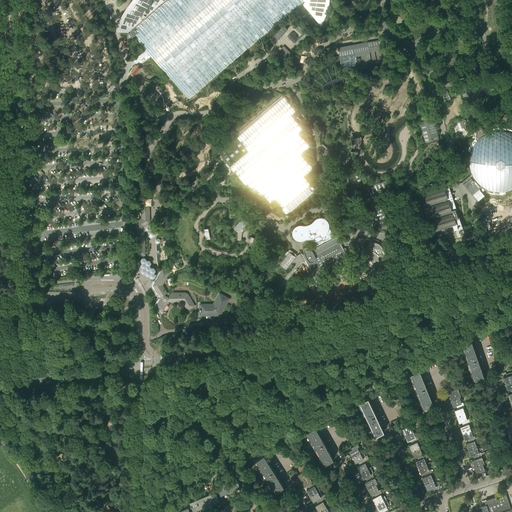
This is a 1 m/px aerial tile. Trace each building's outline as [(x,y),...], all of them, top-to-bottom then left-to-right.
[(164,70),(166,73),(173,81),(180,90),(188,99),(246,50),(252,44),(302,2),(320,24),(323,17),(328,3),(328,0),(131,0),(127,6),(119,18),(115,28),(130,31),(142,45),(147,51),(150,53),(157,63),(164,70)] [(497,30),(494,2),(489,2),(491,31),(497,30)] [(283,25),(273,35),(277,39),(287,29),(283,25)] [(305,31),(298,25),(295,28),(302,34),(305,31)] [(293,31),(288,36),(294,43),(299,38),(293,31)] [(381,40),(338,47),(341,68),(356,66),(354,57),(369,54),(368,48),(382,46),(381,40)] [(141,68),(137,66),(137,67),(135,66),(133,68),(134,69),(130,73),(133,76),(137,71),(138,72),(141,68)] [(493,74),(464,85),(465,88),(461,90),(464,98),(468,96),(471,103),(500,92),(493,74)] [(337,84),(343,83),(342,80),(342,78),(336,79),(331,80),(326,82),(322,86),(319,90),(320,90),(322,91),(323,92),(324,92),(326,89),(329,86),(333,85),(337,84)] [(290,115),(294,111),(283,97),(264,113),(237,136),(218,152),(231,165),(242,178),(254,192),(258,188),(270,202),(274,199),(286,212),(314,188),(302,175),(306,172),(311,167),(299,153),(308,145),(301,137),(297,132),(301,128),(290,115)] [(411,107),(407,107),(406,112),(412,115),(415,114),(414,108),(411,107)] [(465,119),(459,121),(461,128),(467,126),(465,119)] [(420,143),(422,144),(424,143),(425,142),(438,140),(438,139),(437,135),(435,128),(434,120),(419,123),(419,124),(421,130),(419,128),(418,129),(418,130),(417,132),(419,142),(420,142),(420,143)] [(486,134),(485,134),(483,132),(484,131),(481,127),(478,127),(476,131),(474,131),(474,133),(474,134),(473,134),(473,136),(472,138),(476,138),(478,140),(477,140),(475,142),(474,145),(473,147),(471,149),(471,152),(470,154),(469,157),(469,159),(469,162),(469,165),(470,167),(470,170),(471,172),(472,173),(461,182),(472,195),(473,194),(480,188),(482,186),(483,186),(485,188),(487,189),(490,190),(492,190),(495,191),(498,191),(500,191),(503,191),(506,190),(508,190),(511,189),(511,188),(511,133),(509,132),(506,132),(503,131),(501,131),(498,131),(496,131),(493,131),(490,132),(488,133),(486,134)] [(361,138),(360,135),(353,138),(352,139),(349,140),(350,141),(351,141),(351,145),(350,149),(349,153),(352,154),(356,155),(357,151),(358,150),(359,150),(360,149),(360,148),(360,145),(360,142),(361,138)] [(385,180),(364,187),(367,195),(388,188),(385,180)] [(441,228),(447,226),(451,225),(452,225),(454,230),(462,228),(455,205),(448,186),(444,187),(429,193),(416,197),(412,198),(416,209),(421,207),(425,220),(429,232),(441,228)] [(483,192),(480,188),(473,194),(476,198),(483,192)] [(144,237),(144,236),(144,231),(145,230),(145,226),(151,222),(150,216),(149,216),(149,206),(141,206),(141,217),(136,221),(138,255),(143,255),(144,255),(144,237)] [(381,206),(377,208),(376,206),(372,208),(372,210),(371,210),(369,213),(372,221),(376,222),(386,218),(381,206)] [(344,252),(344,250),(337,236),(335,234),(332,236),(331,234),(328,229),(329,227),(329,225),(329,224),(328,222),(327,221),(326,219),(325,218),(323,218),(322,217),(320,217),(318,217),(317,218),(315,219),(314,220),(312,221),(311,223),(309,224),(306,224),(304,225),(302,224),(300,224),(299,224),(297,225),(296,225),(295,226),(294,227),(293,228),(292,230),(292,231),(292,233),(292,234),(293,236),(293,237),(294,238),(296,239),(297,240),(298,240),(300,241),(301,241),(302,240),(304,240),(305,239),(306,239),(307,239),(308,239),(310,240),(312,240),(314,243),(315,245),(310,247),(309,246),(308,246),(307,246),(306,246),(304,246),(304,247),(303,248),(303,249),(303,251),(303,252),(304,253),(302,254),(305,259),(316,281),(315,278),(330,270),(348,260),(350,263),(344,252)] [(239,222),(234,227),(238,231),(239,231),(246,223),(248,224),(249,223),(247,221),(247,222),(242,218),(240,220),(239,222)] [(366,251),(366,252),(366,253),(366,254),(367,255),(367,256),(370,259),(371,260),(371,261),(372,263),(372,264),(372,265),(371,266),(371,267),(371,269),(371,270),(371,271),(372,272),(372,273),(373,273),(374,274),(375,274),(376,274),(377,274),(378,273),(379,272),(380,269),(381,267),(382,266),(383,265),(385,265),(386,265),(387,265),(387,264),(388,264),(388,263),(389,260),(390,259),(390,258),(390,257),(390,256),(389,256),(388,254),(386,254),(385,253),(384,252),(383,250),(382,249),(381,247),(380,245),(379,244),(378,243),(376,242),(375,242),(374,242),(373,242),(372,243),(371,243),(370,244),(368,245),(367,247),(366,249),(366,251)] [(285,271),(295,257),(290,253),(289,252),(288,253),(286,256),(280,264),(279,266),(285,271)] [(143,255),(143,258),(142,258),(141,259),(141,260),(142,262),(143,262),(143,263),(142,263),(141,265),(142,267),(143,267),(143,268),(142,268),(141,270),(142,272),(145,272),(146,272),(145,273),(147,275),(149,275),(149,274),(150,275),(151,277),(154,277),(157,278),(157,277),(155,276),(155,275),(154,273),(153,273),(153,272),(154,272),(155,270),(154,268),(151,268),(150,268),(151,268),(149,265),(150,263),(149,260),(147,260),(146,261),(146,260),(145,258),(144,258),(144,255),(143,255)] [(153,285),(160,296),(160,299),(156,307),(157,308),(162,310),(167,302),(169,301),(171,301),(171,302),(178,302),(179,301),(183,301),(188,310),(194,306),(187,294),(186,294),(185,293),(171,293),(171,294),(167,294),(162,285),(169,272),(162,269),(157,277),(157,278),(153,285)] [(213,304),(206,304),(200,304),(200,315),(220,315),(229,298),(219,293),(213,304)] [(461,344),(464,353),(474,350),(471,341),(461,344)] [(477,358),(474,350),(464,353),(467,362),(477,358)] [(467,362),(470,370),(480,367),(477,358),(467,362)] [(483,376),(480,367),(470,370),(473,379),(483,376)] [(409,373),(412,382),(422,379),(419,370),(409,373)] [(505,383),(511,381),(511,376),(511,374),(511,371),(505,374),(506,376),(503,377),(505,383)] [(412,382),(415,391),(425,387),(422,379),(412,382)] [(415,391),(418,399),(428,396),(425,387),(415,391)] [(448,393),(450,399),(460,396),(457,387),(450,390),(451,392),(448,393)] [(431,405),(428,396),(418,399),(421,408),(431,405)] [(461,398),(460,396),(450,399),(453,406),(456,405),(456,406),(463,404),(463,402),(461,403),(461,402),(462,401),(463,401),(462,398),(461,398)] [(358,402),(362,411),(371,406),(367,398),(358,402)] [(454,410),(456,416),(465,413),(462,407),(464,406),(463,404),(456,406),(457,409),(454,410)] [(362,411),(366,419),(375,414),(371,406),(362,411)] [(467,419),(465,413),(456,416),(459,422),(461,421),(462,423),(469,420),(468,419),(467,419)] [(366,419),(369,427),(379,423),(375,414),(366,419)] [(460,426),(462,432),(470,429),(468,424),(470,423),(469,420),(462,423),(463,425),(460,426)] [(402,428),(404,434),(413,431),(410,425),(412,424),(411,422),(404,425),(405,427),(402,428)] [(383,431),(379,423),(369,427),(373,435),(383,431)] [(305,432),(310,440),(319,435),(314,426),(305,432)] [(473,436),(470,429),(462,432),(464,439),(467,438),(468,440),(475,437),(474,435),(473,436)] [(410,441),(417,438),(417,436),(414,430),(413,431),(404,434),(407,441),(410,439),(410,441)] [(310,440),(314,448),(323,442),(319,435),(310,440)] [(466,443),(468,449),(476,446),(474,440),(476,440),(475,437),(468,440),(468,442),(466,443)] [(101,439),(103,454),(114,453),(112,438),(101,439)] [(408,444),(411,450),(421,446),(417,438),(410,441),(411,443),(408,444)] [(314,448),(319,455),(328,450),(323,442),(314,448)] [(360,452),(361,452),(357,443),(350,447),(351,449),(349,450),(352,456),(360,452)] [(421,447),(421,446),(411,450),(414,457),(416,456),(417,457),(424,455),(423,453),(422,453),(419,447),(421,447)] [(478,453),(476,446),(468,449),(470,456),(473,455),(474,457),(481,454),(480,452),(478,453)] [(328,450),(319,455),(323,464),(332,458),(328,450)] [(363,458),(360,452),(352,456),(355,462),(357,461),(358,463),(365,459),(364,458),(363,458)] [(418,467),(426,463),(428,463),(426,457),(428,456),(427,453),(424,455),(417,457),(418,460),(415,461),(418,467)] [(471,460),(474,466),(483,462),(481,456),(481,454),(474,457),(474,459),(471,460)] [(254,460),(259,468),(268,462),(263,455),(254,460)] [(357,466),(360,472),(367,468),(365,462),(366,461),(365,459),(358,463),(359,465),(357,466)] [(268,462),(259,468),(264,476),(273,470),(268,462)] [(484,463),(483,462),(474,466),(476,472),(479,471),(479,474),(487,471),(486,469),(484,469),(482,463),(484,463)] [(428,470),(426,463),(418,467),(420,473),(423,472),(424,474),(431,471),(430,470),(430,469),(428,470)] [(370,474),(367,468),(360,472),(363,478),(365,477),(366,479),(373,475),(372,473),(370,474)] [(264,476),(269,483),(278,478),(273,470),(264,476)] [(297,474),(301,480),(308,476),(305,470),(297,474)] [(422,477),(424,483),(433,480),(430,474),(432,473),(431,471),(424,474),(425,476),(422,477)] [(374,477),(373,475),(366,479),(367,481),(364,482),(367,488),(375,484),(377,483),(374,477)] [(312,481),(308,476),(301,480),(304,486),(307,484),(308,486),(314,483),(313,481),(312,481)] [(229,481),(233,490),(240,487),(236,478),(229,481)] [(278,478),(269,483),(274,491),(283,485),(278,478)] [(435,486),(433,480),(424,483),(427,490),(430,488),(431,491),(438,488),(437,485),(435,486)] [(227,492),(233,490),(229,481),(223,484),(227,492)] [(220,495),(227,492),(223,484),(220,485),(219,483),(216,484),(217,486),(220,495)] [(306,490),(309,495),(317,491),(314,485),(315,484),(314,483),(308,486),(309,488),(306,490)] [(378,490),(375,484),(367,488),(370,494),(373,493),(374,495),(381,491),(380,489),(378,490)] [(320,497),(317,491),(309,495),(313,501),(315,500),(316,502),(323,498),(322,496),(320,497)] [(381,491),(374,495),(375,496),(372,498),(375,504),(386,499),(384,496),(382,497),(380,494),(382,493),(381,491)] [(209,494),(212,503),(219,500),(215,492),(209,494)] [(511,511),(511,507),(510,508),(505,493),(484,500),(485,504),(478,506),(480,511),(511,511)] [(213,506),(212,503),(209,494),(202,497),(206,505),(207,509),(213,506)] [(315,505),(318,511),(327,506),(326,503),(326,502),(326,503),(324,500),(327,498),(326,496),(323,498),(316,502),(317,503),(315,505)] [(199,508),(206,505),(202,497),(196,499),(199,508)] [(193,511),(199,508),(196,499),(189,502),(193,511)] [(389,505),(386,499),(375,504),(378,510),(379,509),(380,511),(389,507),(388,505),(389,505)]
